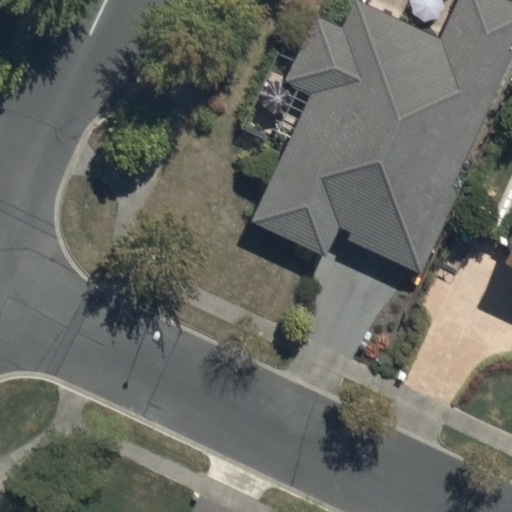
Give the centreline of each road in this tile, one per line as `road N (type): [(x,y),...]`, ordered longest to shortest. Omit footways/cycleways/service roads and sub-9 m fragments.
road 1 (residential): [(0,287),(475,511)]
road 2 (tertiary): [(0,243),(111,0)]
